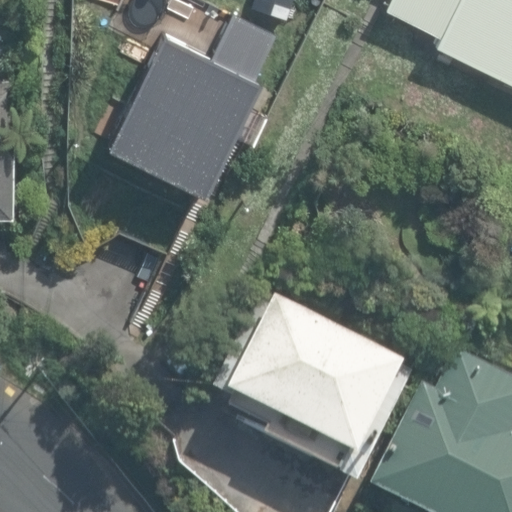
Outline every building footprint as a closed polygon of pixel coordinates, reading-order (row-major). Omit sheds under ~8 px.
[(435,43),(511,80),(511,0),(386,0),(383,7),(439,35),(435,43)] [(163,25),(104,134),(197,183),(255,75),(163,25)] [(0,210),(11,211),(16,78),(0,77),(0,210)] [(264,441),(352,486),(411,373),(260,295),(208,393),(232,405),(227,413),(268,434),(264,441)] [(366,489),(412,511),(511,511),(511,432),(506,429),(511,418),(511,387),(459,360),(441,394),(421,384),(366,489)]
